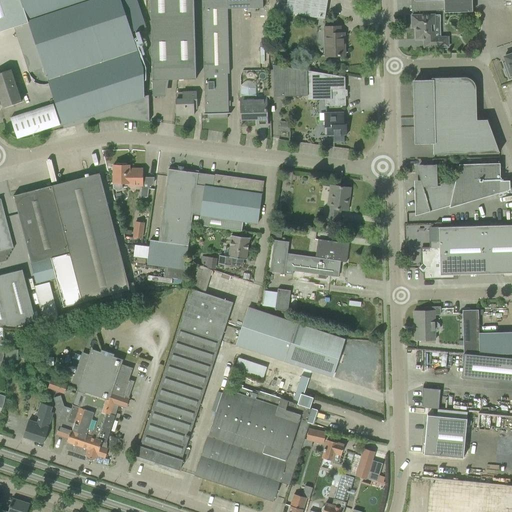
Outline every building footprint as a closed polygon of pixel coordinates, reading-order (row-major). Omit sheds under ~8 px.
[(0,0),(0,31),(28,22),(28,21),(90,0),(0,0)] [(120,0),(90,0),(28,21),(28,22),(43,67),(28,72),(30,75),(31,76),(32,78),(33,79),(34,80),(33,81),(34,82),(36,83),(38,84),(39,84),(41,84),(42,85),(44,85),(49,84),(47,80),(137,50),(120,0)] [(196,79),(193,0),(149,0),(152,97),(152,95),(163,94),(163,92),(164,92),(165,83),(163,83),(163,80),(196,79)] [(207,114),(207,119),(227,118),(227,114),(228,113),(227,74),(229,74),(227,9),(263,8),(262,0),(201,0),(205,114),(207,114)] [(286,0),(285,13),(324,19),(327,0),(286,0)] [(444,12),(472,11),(471,0),(410,0),(411,11),(444,10),(444,12)] [(434,15),(411,16),(412,27),(415,27),(415,39),(423,39),(424,47),(448,47),(447,37),(440,37),(435,37),(434,15)] [(327,56),(344,55),(344,33),(340,33),(340,27),(324,27),(325,46),(327,46),(327,56)] [(137,50),(47,80),(49,84),(62,124),(66,123),(68,127),(74,125),(83,123),(109,116),(138,120),(149,122),(148,95),(144,96),(143,69),(137,50)] [(507,77),(508,80),(511,78),(511,53),(506,56),(507,56),(508,61),(502,63),(505,69),(503,71),(505,76),(507,77)] [(325,100),(325,106),(345,106),(344,77),(272,64),(273,96),(307,96),(307,100),(325,100)] [(2,107),(3,107),(21,101),(11,69),(0,72),(0,98),(3,99),(4,104),(2,107)] [(416,128),(415,128),(415,143),(433,142),(433,154),(499,153),(499,152),(487,120),(476,120),(475,88),(475,87),(475,86),(475,85),(474,83),(474,82),(473,82),(472,81),(471,80),(470,79),(469,78),(467,78),(466,77),(464,77),(431,78),(431,81),(413,81),(414,116),(416,116),(416,128)] [(241,108),(240,108),(240,111),(241,111),(241,119),(258,118),(258,126),(266,126),(266,116),(265,98),(255,98),(255,87),(240,88),(241,99),(241,108)] [(196,106),(196,92),(182,92),(182,99),(175,99),(176,115),(194,115),(193,106),(196,106)] [(347,135),(346,124),(342,124),(341,112),(324,113),(324,127),(326,127),(326,136),(333,135),(333,143),(344,143),(344,135),(347,135)] [(280,131),(290,131),(290,123),(280,123),(280,131)] [(429,209),(450,203),(449,207),(509,189),(509,181),(500,181),(499,163),(459,164),(455,181),(436,182),(436,164),(435,164),(435,165),(422,165),(422,166),(418,166),(420,172),(418,173),(418,172),(417,172),(421,183),(416,183),(417,213),(429,209),(429,212),(430,212),(429,209)] [(119,190),(121,189),(121,183),(128,183),(128,186),(142,186),(142,169),(129,169),(129,165),(113,165),(113,189),(114,189),(116,190),(119,190)] [(213,187),(214,175),(198,173),(183,171),(183,167),(178,166),(177,170),(168,169),(157,241),(149,240),(145,265),(165,267),(164,277),(183,280),(192,214),(200,215),(204,186),(213,187)] [(56,278),(63,307),(129,289),(99,173),(13,195),(36,283),(54,279),(56,278)] [(257,223),(263,182),(214,175),(213,187),(204,186),(200,215),(198,225),(241,231),(242,221),(257,223)] [(326,217),(339,219),(340,209),(347,210),(350,188),(330,185),(326,217)] [(0,198),(0,262),(6,260),(6,258),(8,257),(7,255),(10,254),(9,252),(12,251),(11,249),(13,248),(0,199),(0,198)] [(135,222),(133,238),(141,239),(143,223),(135,222)] [(421,264),(418,268),(418,269),(419,268),(424,272),(424,279),(440,279),(453,278),(453,275),(501,273),(502,277),(511,276),(511,224),(438,227),(439,240),(429,241),(429,248),(421,248),(421,249),(421,264)] [(246,259),(249,238),(231,235),(230,245),(228,256),(220,255),(218,264),(235,266),(236,258),(246,259)] [(340,262),(346,262),(349,244),(317,239),(316,248),(318,248),(317,257),(287,253),(289,242),(274,240),(269,271),(292,275),(293,271),(318,274),(317,278),(326,279),(326,275),(338,277),(340,262)] [(202,256),(201,266),(203,267),(214,268),(215,258),(202,256)] [(198,266),(194,285),(206,288),(210,268),(198,266)] [(35,320),(25,279),(22,269),(0,275),(0,323),(14,326),(35,320)] [(58,318),(49,282),(34,286),(43,321),(58,318)] [(219,294),(221,290),(209,285),(207,289),(219,294)] [(186,451),(184,451),(233,302),(191,289),(139,445),(138,445),(134,455),(179,470),(183,460),(181,459),(183,456),(184,456),(185,453),(186,454),(186,451)] [(275,310),(287,311),(290,291),(278,289),(275,310)] [(311,370),(332,377),(344,339),(248,307),(236,345),(304,368),(311,370)] [(424,308),(424,311),(413,311),(414,341),(436,340),(435,315),(440,315),(440,307),(424,308)] [(462,310),(463,352),(479,351),(478,332),(478,310),(462,310)] [(511,331),(478,332),(479,351),(479,353),(511,352),(511,331)] [(4,352),(5,362),(17,361),(17,351),(4,352)] [(97,454),(101,456),(104,448),(100,447),(102,441),(106,442),(119,405),(119,403),(118,403),(120,397),(124,398),(130,381),(128,380),(132,368),(120,364),(121,360),(111,357),(112,355),(112,354),(102,351),(101,351),(102,352),(101,354),(91,351),(88,362),(83,364),(79,374),(82,379),(78,390),(84,392),(79,408),(72,405),(69,413),(67,422),(73,424),(71,430),(70,430),(68,438),(67,442),(66,446),(68,449),(69,450),(69,451),(86,456),(87,459),(89,460),(92,460),(95,459),(97,454)] [(461,378),(511,382),(511,357),(464,353),(461,378)] [(234,369),(262,379),(266,368),(238,358),(234,369)] [(292,402),(300,404),(311,370),(304,368),(292,402)] [(48,388),(64,394),(67,385),(51,380),(48,388)] [(195,475),(272,501),(279,482),(289,485),(309,423),(306,422),(311,408),(300,404),(292,402),(258,391),(257,393),(242,388),(242,386),(234,383),(231,391),(223,388),(195,475)] [(440,389),(422,388),(422,407),(440,409),(440,389)] [(60,423),(56,434),(68,438),(70,430),(71,430),(73,424),(67,422),(69,413),(65,412),(65,410),(60,395),(53,398),(58,413),(59,413),(56,422),(60,423)] [(28,420),(23,436),(43,443),(46,433),(49,427),(48,426),(53,413),(50,412),(52,407),(41,403),(37,415),(39,415),(37,423),(28,420)] [(427,415),(423,454),(463,458),(467,418),(427,415)] [(323,443),(325,433),(308,429),(304,446),(311,447),(312,441),(323,443)] [(338,463),(343,445),(338,444),(338,443),(327,440),(322,458),(338,463)] [(363,448),(354,476),(366,479),(374,452),(363,448)] [(360,455),(347,452),(343,468),(355,471),(360,455)] [(334,495),(333,498),(345,502),(346,499),(353,477),(341,474),(334,495)] [(511,511),(511,484),(429,480),(427,511),(511,511)] [(288,511),(301,511),(306,498),(309,499),(310,496),(312,488),(305,485),(301,496),(298,495),(295,507),(290,506),(288,511)] [(0,509),(0,511),(26,511),(29,504),(12,498),(8,511),(0,509)] [(342,511),(345,502),(333,498),(331,505),(328,505),(325,504),(324,506),(323,506),(322,507),(322,508),(321,509),(321,511),(342,511)]
